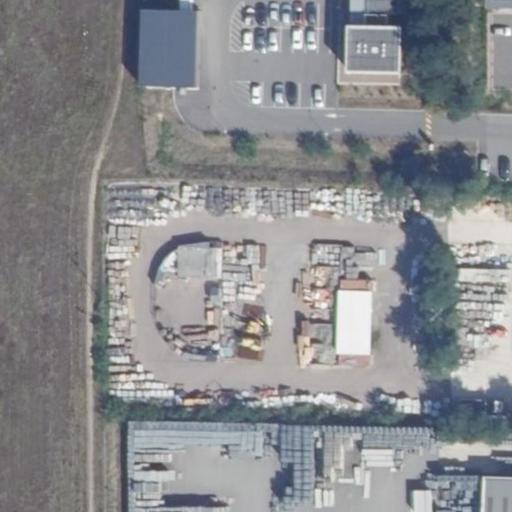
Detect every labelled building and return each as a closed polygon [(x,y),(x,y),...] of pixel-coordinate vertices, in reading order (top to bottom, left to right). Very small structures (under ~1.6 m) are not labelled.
[(348,0),(348,76),(402,77),(403,0),(348,0)] [(511,0),(486,0),(486,12),(511,13),(511,0)] [(197,12),(139,10),(136,90),(194,92),(197,12)] [(398,106),(399,93),(338,91),(338,104),(398,106)] [(218,279),(223,249),(180,242),(175,273),(218,279)] [(370,288),(370,279),(340,278),(340,287),(370,288)] [(338,288),(335,351),(370,352),(373,290),(338,288)] [(483,511),(511,511),(511,478),(485,477),(483,511)] [(431,511),(431,489),(414,490),(415,511),(431,511)]
